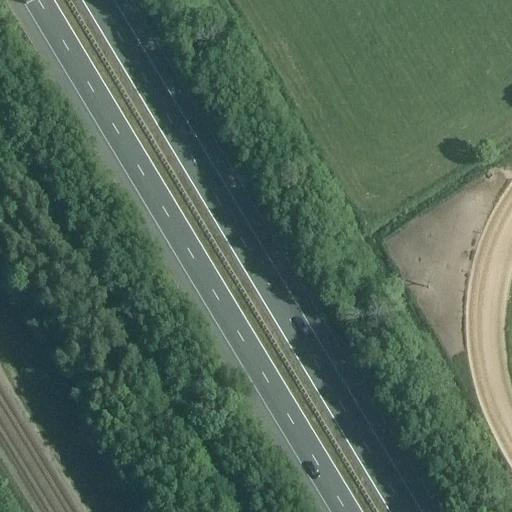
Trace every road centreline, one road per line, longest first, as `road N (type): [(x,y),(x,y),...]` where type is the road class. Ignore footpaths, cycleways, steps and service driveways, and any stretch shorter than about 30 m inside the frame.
road 1 (motorway): [(37,0),(345,511)]
road 2 (motorway): [(403,511),(95,0)]
road 3 (track): [(510,511),(211,0)]
road 4 (track): [(240,511),(0,132)]
road 5 (track): [(511,226),(494,270),(484,333),(501,427)]
